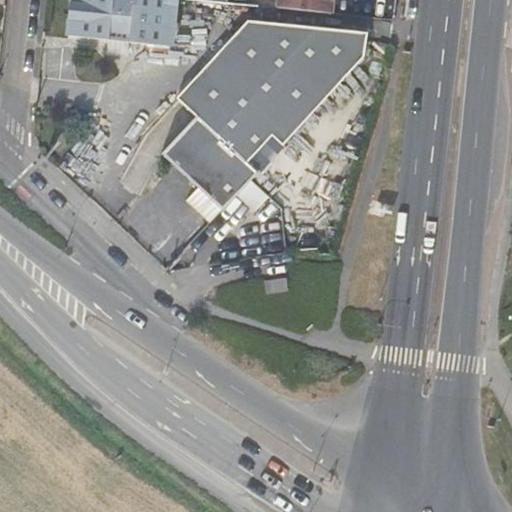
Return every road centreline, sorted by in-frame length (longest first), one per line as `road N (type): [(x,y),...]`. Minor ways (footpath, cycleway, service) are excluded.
road 1 (primary): [(437,511),(490,0)]
road 2 (primary): [(438,0),(406,359),(380,480)]
road 3 (primary): [(0,268),(97,361),(311,511)]
road 4 (primary): [(380,480),(146,329)]
road 5 (unclassified): [(146,329),(114,275),(0,165)]
road 6 (primary): [(146,329),(0,220)]
road 7 (residential): [(23,0),(0,149)]
